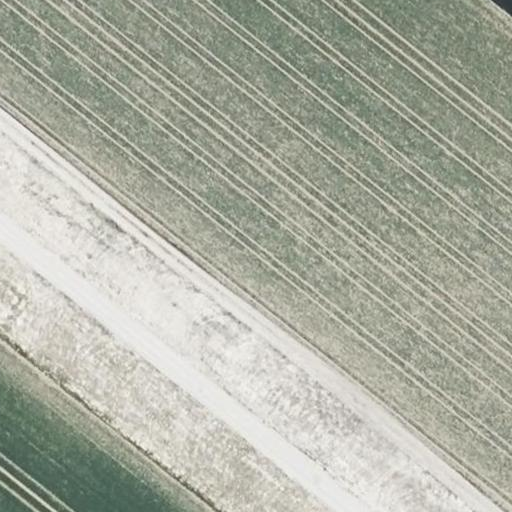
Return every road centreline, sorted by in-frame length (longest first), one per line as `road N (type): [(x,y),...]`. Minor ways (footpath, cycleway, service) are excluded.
road 1 (track): [(0,108),(492,511)]
road 2 (track): [(0,222),(360,511)]
